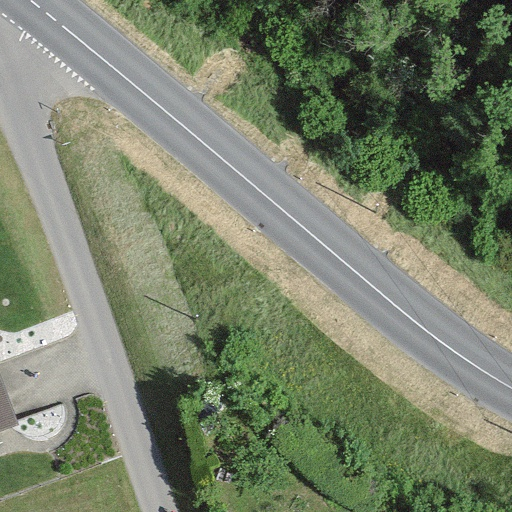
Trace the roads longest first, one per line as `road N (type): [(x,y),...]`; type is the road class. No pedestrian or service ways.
road 1 (tertiary): [(37,6),(452,347),(511,384)]
road 2 (residential): [(37,6),(4,59),(5,79),(159,511)]
